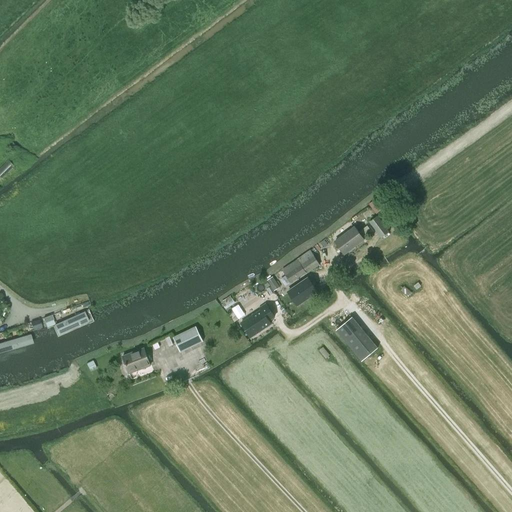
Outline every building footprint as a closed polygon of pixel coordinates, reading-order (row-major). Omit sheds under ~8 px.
[(0,168),(0,178),(0,179),(14,166),(8,160),(0,168)] [(369,222),(381,238),(389,232),(377,216),(369,222)] [(334,242),(344,254),(363,240),(354,227),(334,242)] [(305,273),(306,274),(319,265),(310,251),(301,257),(301,256),(297,259),(297,260),(276,275),(279,280),(285,276),(290,283),(305,273)] [(274,291),(279,287),(273,277),(267,281),(274,291)] [(308,278),(287,292),(297,305),(317,292),(308,278)] [(71,309),(40,319),(46,341),(98,323),(90,303),(71,309)] [(241,323),(250,338),(271,324),(269,321),(274,317),(266,304),(260,308),(261,310),(241,323)] [(336,330),(362,361),(377,348),(351,317),(336,330)] [(0,355),(46,341),(40,319),(17,327),(12,330),(0,334),(0,355)] [(173,337),(180,353),(203,342),(196,326),(173,337)] [(129,373),(150,365),(144,349),(122,357),(129,373)]
